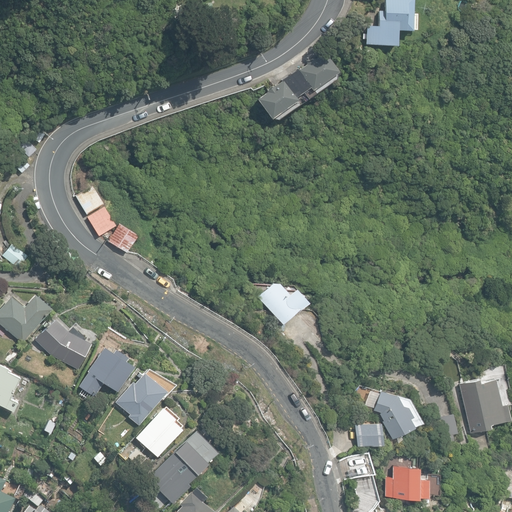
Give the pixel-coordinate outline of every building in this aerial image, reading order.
[(413,0),(383,0),(383,10),(377,10),(376,25),(366,25),(365,45),(396,45),(397,31),(412,31),(412,28),(417,29),(417,13),(414,13),(413,0)] [(185,16),(186,4),(168,2),(167,14),(185,16)] [(298,68),(290,73),(302,91),(308,86),(310,89),(337,71),(324,51),(314,58),(306,63),(306,64),(299,69),(298,68)] [(302,91),(290,73),(281,80),(282,81),(274,86),(274,85),(265,91),(266,91),(256,98),(269,117),(296,99),(294,96),(302,91)] [(39,142),(45,133),(39,130),(33,138),(39,142)] [(17,144),(28,156),(37,148),(25,136),(17,144)] [(7,158),(21,172),(29,164),(16,150),(7,158)] [(75,195),(86,214),(103,203),(92,185),(75,195)] [(98,235),(116,225),(104,205),(87,216),(98,235)] [(108,241),(127,252),(137,233),(118,223),(112,234),(111,233),(108,238),(110,238),(108,241)] [(2,256),(18,268),(27,256),(12,243),(2,256)] [(255,294),(281,323),(298,307),(299,308),(306,300),(293,286),(286,292),(277,281),(270,280),(255,294)] [(15,341),(18,344),(21,341),(23,342),(52,307),(35,293),(25,304),(22,304),(11,295),(0,307),(0,323),(11,333),(7,339),(15,341)] [(51,354),(78,369),(92,343),(74,333),(75,330),(70,326),(67,329),(54,317),(34,338),(51,354)] [(113,350),(104,345),(78,385),(95,396),(104,382),(117,390),(134,365),(126,360),(128,356),(115,347),(113,350)] [(0,404),(13,411),(18,402),(10,398),(20,378),(7,371),(8,368),(0,364),(0,404)] [(128,415),(139,424),(167,390),(143,370),(134,382),(132,380),(115,401),(130,413),(128,415)] [(458,383),(470,432),(490,427),(489,424),(509,419),(505,403),(500,403),(494,378),(479,382),(479,378),(458,383)] [(387,428),(392,437),(413,426),(408,417),(411,415),(405,405),(401,404),(395,393),(378,389),(373,409),(380,412),(379,413),(382,419),(381,420),(385,428),(387,428)] [(144,445),(157,456),(182,428),(172,420),(175,418),(162,407),(136,436),(141,442),(140,443),(143,446),(144,445)] [(352,421),(355,443),(379,440),(376,418),(352,421)] [(44,429),(50,433),(55,423),(48,419),(44,429)] [(130,440),(116,452),(123,461),(137,449),(130,440)] [(160,487),(171,499),(208,462),(185,440),(152,472),(163,484),(160,487)] [(100,448),(90,456),(98,466),(108,457),(100,448)] [(72,451),(68,457),(72,460),(76,454),(72,451)] [(340,461),(345,479),(371,471),(367,451),(347,457),(340,461)] [(392,497),(428,498),(428,479),(417,479),(417,466),(394,465),(394,478),(386,478),(386,483),(390,486),(392,486),(392,497)] [(0,511),(8,511),(15,500),(0,492),(0,488),(3,482),(0,480),(0,511)] [(23,496),(38,507),(44,498),(30,487),(23,496)] [(209,511),(201,504),(206,499),(196,489),(178,508),(179,510),(177,511),(209,511)]
